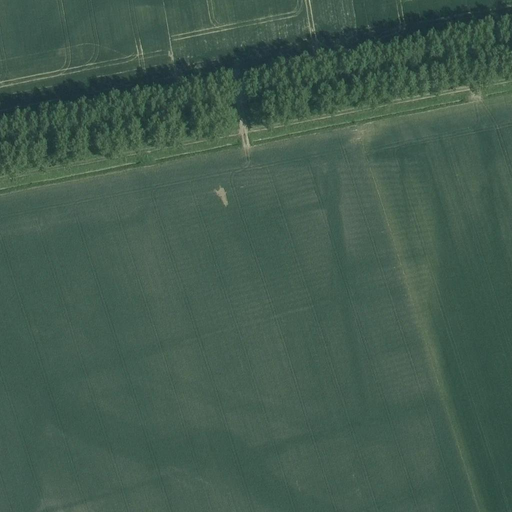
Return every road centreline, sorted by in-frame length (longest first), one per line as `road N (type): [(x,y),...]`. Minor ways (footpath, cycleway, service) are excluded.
road 1 (track): [(511,78),(0,177)]
road 2 (unclassified): [(0,132),(511,35)]
